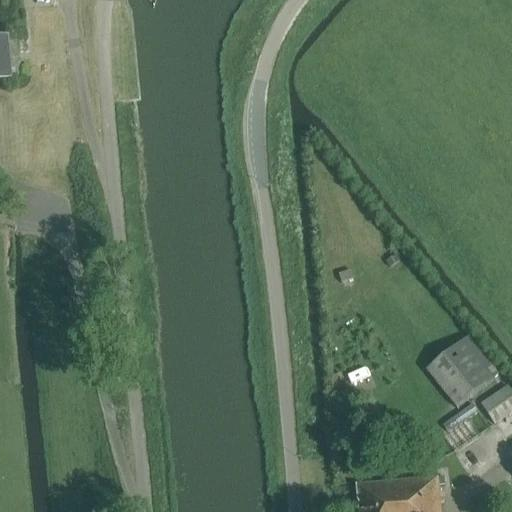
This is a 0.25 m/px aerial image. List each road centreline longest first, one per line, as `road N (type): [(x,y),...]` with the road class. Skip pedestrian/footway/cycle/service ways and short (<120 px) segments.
road 1 (unclassified): [(295,511),(253,103),(272,41),(303,0)]
road 2 (unclassified): [(146,511),(105,85),(105,0)]
